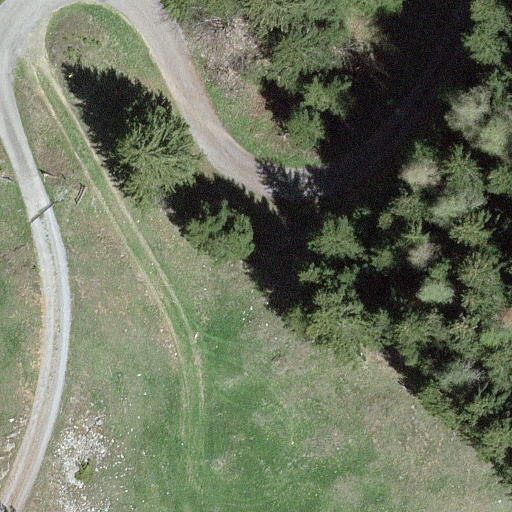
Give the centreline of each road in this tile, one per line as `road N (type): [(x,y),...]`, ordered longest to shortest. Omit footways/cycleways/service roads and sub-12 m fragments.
road 1 (track): [(49,0),(18,20),(2,72),(58,246),(63,345),(29,456),(0,511)]
road 2 (track): [(464,0),(401,124),(312,189),(249,185),(150,11),(129,0)]
